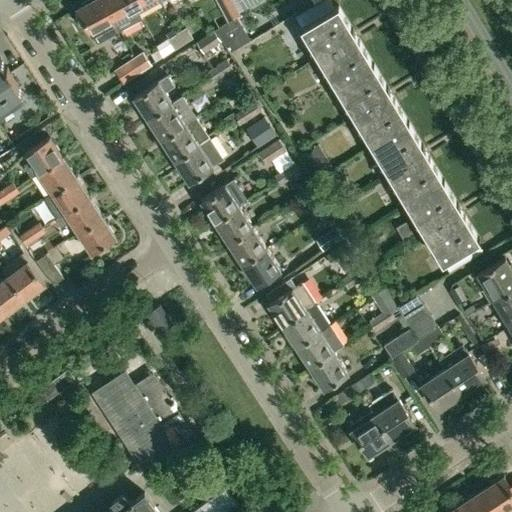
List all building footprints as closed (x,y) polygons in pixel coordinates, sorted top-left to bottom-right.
[(123,35),(120,30),(114,21),(103,0),(90,0),(77,7),(91,33),(92,33),(97,42),(111,35),(114,40),(123,35)] [(120,30),(121,30),(142,18),(131,0),(103,0),(114,21),(120,30)] [(143,18),(138,8),(153,0),(131,0),(142,18),(143,18)] [(374,62),(355,31),(338,3),(301,26),(337,85),(374,62)] [(243,27),(236,15),(216,28),(217,29),(215,30),(221,39),(243,27)] [(184,43),(192,38),(193,37),(186,26),(177,32),(184,43)] [(250,39),(248,36),(243,27),(221,39),(223,38),(231,51),(250,39)] [(203,51),(221,39),(215,30),(197,42),(203,51)] [(175,49),(184,43),(177,32),(168,38),(175,49)] [(153,64),(152,63),(143,49),(136,54),(145,69),(153,64)] [(124,83),(145,69),(136,54),(114,69),(124,83)] [(0,113),(4,110),(1,105),(22,92),(0,58),(0,57),(0,113)] [(227,58),(217,64),(223,74),(234,68),(227,58)] [(409,121),(397,100),(374,62),(337,85),(372,143),(409,121)] [(214,81),(223,74),(217,64),(207,71),(214,81)] [(172,100),(166,91),(175,85),(167,73),(134,95),(147,116),(172,100)] [(147,116),(161,137),(195,114),(182,93),(172,100),(147,116)] [(261,110),(254,100),(245,107),(251,117),(261,110)] [(242,124),(251,117),(245,107),(235,114),(242,124)] [(161,137),(175,158),(209,136),(195,114),(161,137)] [(445,179),(433,159),(409,121),(372,143),(407,202),(445,179)] [(251,136),(257,146),(277,134),(271,124),(251,136)] [(230,157),(239,153),(229,134),(220,139),(230,157)] [(24,163),(32,175),(63,154),(50,135),(25,151),(30,159),(24,163)] [(224,158),(209,136),(175,158),(189,181),(214,165),(214,164),(224,158)] [(267,163),(286,150),(278,138),(259,151),(267,163)] [(38,171),(52,192),(77,175),(63,154),(32,175),(32,176),(38,171)] [(300,171),(293,162),(285,168),(291,177),(300,171)] [(281,184),(291,177),(285,168),(274,175),(281,184)] [(56,217),(56,218),(90,196),(77,175),(52,192),(65,211),(56,217)] [(215,220),(239,204),(248,198),(234,177),(201,198),(215,220)] [(480,238),(461,205),(445,179),(407,202),(443,261),(480,238)] [(13,181),(2,188),(9,198),(20,191),(13,181)] [(0,204),(9,198),(2,188),(0,189),(0,204)] [(62,226),(70,220),(78,232),(103,216),(90,196),(56,218),(62,226)] [(315,215),(324,209),(318,200),(309,206),(315,215)] [(215,220),(229,241),(253,225),(239,204),(215,220)] [(116,236),(103,216),(78,232),(92,252),(116,236)] [(39,221),(29,228),(35,238),(46,232),(39,221)] [(229,241),(242,262),(267,246),(253,225),(229,241)] [(316,238),(323,250),(343,237),(336,225),(316,238)] [(19,234),(25,244),(35,238),(29,228),(19,234)] [(346,241),(326,254),(333,266),(353,253),(346,241)] [(281,268),(267,246),(242,262),(256,284),(281,268)] [(36,260),(54,284),(64,277),(51,260),(56,257),(51,249),(46,253),(45,252),(36,260)] [(3,268),(8,274),(7,275),(25,298),(45,283),(23,253),(3,268)] [(477,272),(494,299),(511,288),(511,268),(505,256),(477,272)] [(368,275),(361,265),(351,271),(358,281),(368,275)] [(348,288),(358,281),(351,271),(341,278),(348,288)] [(7,275),(0,280),(0,303),(6,312),(25,298),(7,275)] [(314,286),(327,305),(336,298),(323,279),(314,286)] [(268,302),(282,323),(316,301),(302,280),(268,302)] [(382,311),(379,313),(385,323),(400,314),(394,306),(396,305),(384,287),(371,295),(382,311)] [(511,288),(494,299),(509,325),(511,323),(511,288)] [(417,292),(397,305),(396,306),(396,305),(394,306),(400,314),(401,313),(404,316),(424,303),(417,292)] [(282,323),(296,344),(330,322),(316,301),(282,323)] [(161,302),(159,303),(145,312),(159,333),(174,322),(161,302)] [(431,314),(424,303),(404,316),(410,326),(410,327),(431,314)] [(379,313),(369,320),(375,330),(385,323),(379,313)] [(438,325),(431,314),(410,327),(410,326),(409,327),(417,340),(418,339),(438,325)] [(296,344),(310,365),(343,343),(330,322),(296,344)] [(439,326),(423,337),(429,345),(444,335),(439,326)] [(383,344),(392,356),(417,340),(409,327),(383,344)] [(423,337),(410,345),(416,354),(429,345),(423,337)] [(498,337),(479,344),(492,363),(502,356),(498,349),(502,348),(498,337)] [(445,367),(444,368),(461,393),(486,377),(467,348),(457,354),(447,339),(437,345),(443,355),(439,358),(445,367)] [(348,371),(334,350),(344,343),(343,343),(310,365),(324,387),(348,371)] [(403,350),(391,358),(403,377),(415,369),(403,350)] [(39,389),(47,400),(76,378),(68,367),(39,389)] [(437,409),(461,393),(444,368),(431,376),(429,372),(427,374),(424,370),(415,375),(437,409)] [(125,370),(94,391),(146,470),(177,450),(161,426),(179,414),(155,376),(136,388),(125,370)] [(374,381),(369,372),(354,382),(359,391),(374,381)] [(346,399),(359,391),(354,382),(340,391),(346,399)] [(374,413),(391,439),(416,423),(393,387),(368,403),(374,413)] [(367,455),(391,439),(374,413),(361,422),(359,418),(348,425),(367,455)] [(504,474),(481,489),(496,511),(501,511),(511,505),(511,483),(510,485),(504,474)] [(224,486),(190,511),(239,511),(242,510),(224,486)] [(496,511),(481,489),(459,503),(465,511),(496,511)] [(159,511),(144,492),(131,502),(124,493),(112,502),(115,505),(106,511),(159,511)] [(465,511),(459,503),(445,511),(465,511)]
